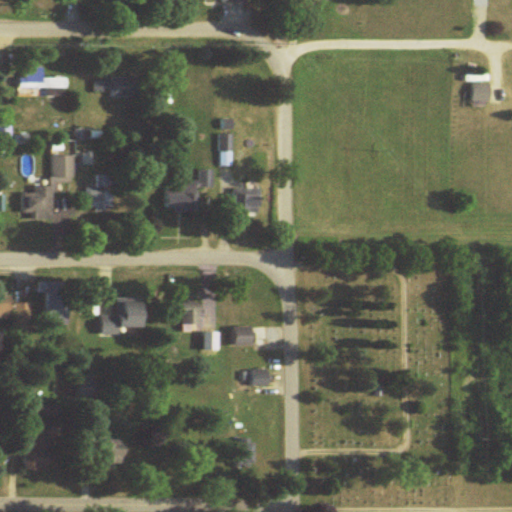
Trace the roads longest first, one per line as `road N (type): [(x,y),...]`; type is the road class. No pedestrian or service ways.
road 1 (residential): [(278,490),(291,448),(284,262),(275,245),(283,228),(284,110),(275,41)]
road 2 (residential): [(0,11),(234,13),(275,41)]
road 3 (residential): [(0,486),(278,490)]
road 4 (residential): [(275,245),(0,243)]
road 5 (residential): [(275,41),(310,27),(511,27)]
